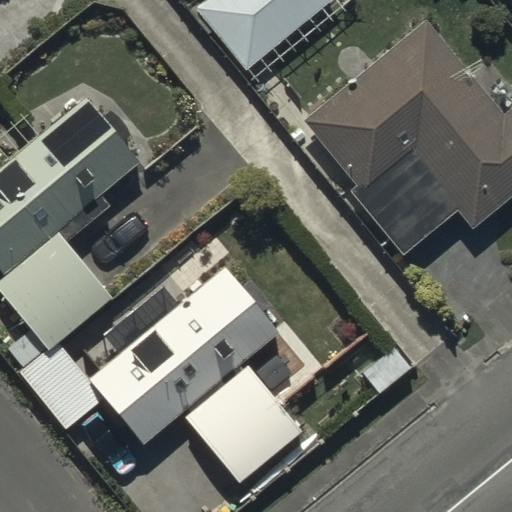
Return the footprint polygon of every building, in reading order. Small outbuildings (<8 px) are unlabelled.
[(180,0),(190,11),(203,0),(180,0)] [(245,78),(335,4),(331,0),(213,0),(194,16),(245,78)] [(511,0),(502,0),(511,11),(511,0)] [(511,207),(511,115),(504,122),(422,28),(300,133),(356,197),(349,203),(403,265),(454,221),(472,243),(511,207)] [(141,461),(282,342),(223,272),(179,309),(162,289),(96,345),(115,367),(91,386),(61,350),(114,306),(58,241),(138,173),(84,109),(0,179),(0,276),(7,285),(0,291),(0,302),(48,359),(19,384),(65,438),(98,410),(141,461)] [(302,447),(247,378),(184,428),(238,497),(302,447)]
